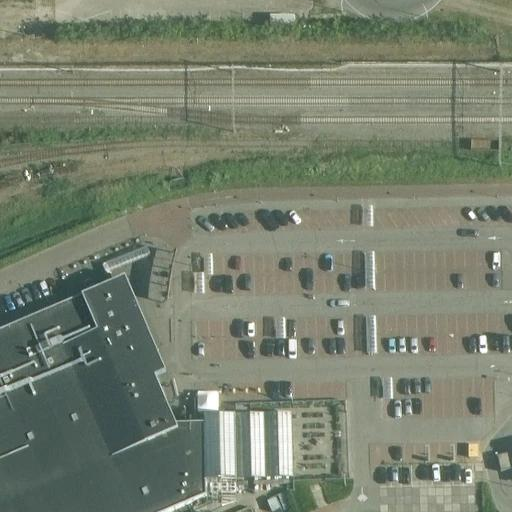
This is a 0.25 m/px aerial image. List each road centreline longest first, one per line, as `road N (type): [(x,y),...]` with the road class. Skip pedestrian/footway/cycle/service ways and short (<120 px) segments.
road 1 (secondary): [(0,24),(251,23),(328,0)]
road 2 (residential): [(161,219),(0,289)]
